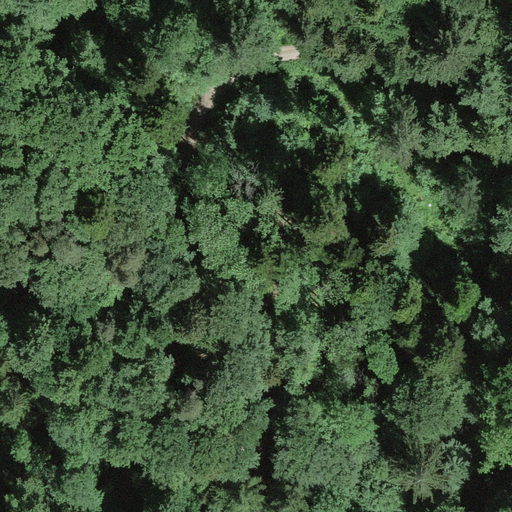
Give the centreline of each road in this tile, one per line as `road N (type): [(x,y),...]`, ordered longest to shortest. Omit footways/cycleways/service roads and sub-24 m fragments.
road 1 (track): [(0,278),(100,265),(149,246),(172,214),(194,111),(213,80),(242,59),(284,50),(361,53),(511,86)]
road 2 (track): [(511,311),(493,236),(496,205),(511,180)]
